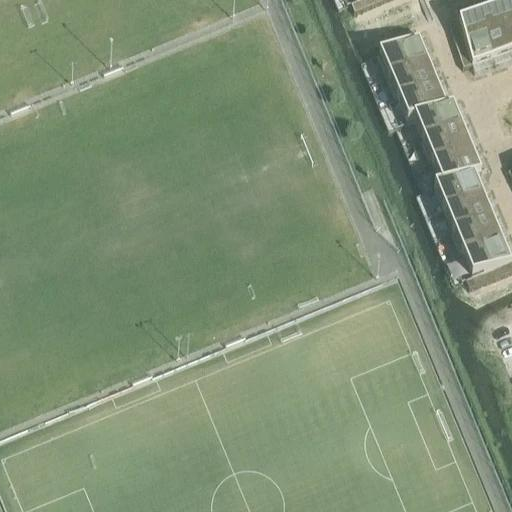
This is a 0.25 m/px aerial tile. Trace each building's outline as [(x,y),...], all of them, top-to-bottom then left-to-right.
[(351,0),(355,8),(359,7),(368,3),(375,0),(351,0)] [(377,0),(375,0),(368,3),(372,13),(381,9),(377,0)] [(387,0),(377,0),(381,9),(390,5),(387,0)] [(368,3),(359,7),(363,16),(372,13),(368,3)] [(503,7),(497,9),(500,16),(511,53),(511,6),(504,9),(503,7)] [(355,8),(349,11),(353,20),(363,16),(359,7),(355,8)] [(479,18),(478,18),(494,64),(511,57),(511,53),(500,16),(499,16),(481,22),(479,18)] [(462,21),(456,23),(456,24),(459,33),(463,43),(466,52),(469,61),(472,71),(494,64),(478,18),(463,23),(462,21)] [(456,24),(446,27),(450,36),(459,33),(456,24)] [(459,33),(450,36),(453,46),(463,43),(459,33)] [(414,36),(405,40),(408,49),(418,45),(414,36)] [(405,40),(395,44),(399,53),(408,49),(405,40)] [(463,43),(453,46),(456,55),(466,52),(463,43)] [(395,44),(386,48),(390,57),(399,53),(395,44)] [(380,61),(371,65),(372,66),(374,65),(383,87),(427,68),(418,45),(408,49),(399,53),(390,57),(380,61)] [(386,48),(377,52),(380,61),(390,57),(386,48)] [(377,52),(368,56),(371,65),(380,61),(377,52)] [(466,52),(456,55),(459,65),(469,61),(466,52)] [(469,61),(459,65),(462,74),(472,71),(469,61)] [(427,68),(383,87),(392,110),(396,108),(437,91),(427,68)] [(437,91),(396,108),(405,130),(452,110),(452,109),(445,112),(437,91)] [(452,110),(405,130),(405,131),(412,128),(421,148),(417,150),(417,151),(461,132),(452,110)] [(461,132),(417,151),(426,172),(471,154),(461,132)] [(471,154),(426,172),(427,173),(431,172),(440,193),(480,176),(471,154)] [(440,193),(433,195),(434,198),(442,218),(482,201),(474,180),(480,177),(480,176),(440,193)] [(482,201),(442,218),(452,241),(492,224),(482,201)] [(452,241),(447,242),(457,264),(501,246),(500,244),(492,224),(452,241)] [(501,246),(457,264),(457,265),(461,263),(470,285),(474,284),(483,280),(492,276),(501,272),(510,269),(501,246)] [(511,272),(510,269),(501,272),(505,281),(511,278),(511,272)] [(501,272),(492,276),(496,285),(505,281),(501,272)] [(492,276),(483,280),(487,289),(496,285),(492,276)] [(483,280),(474,284),(477,293),(487,289),(483,280)] [(470,285),(464,288),(468,297),(477,293),(474,284),(470,285)]
